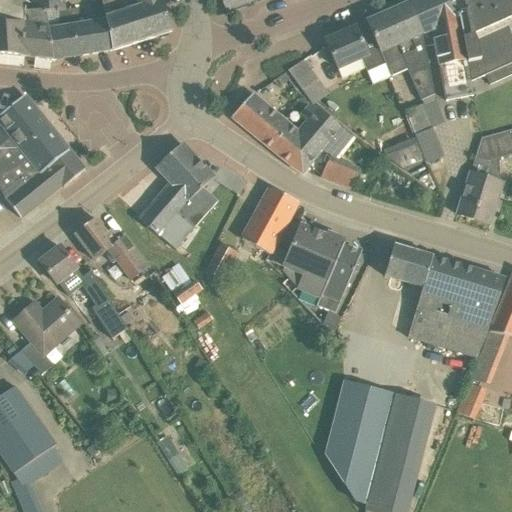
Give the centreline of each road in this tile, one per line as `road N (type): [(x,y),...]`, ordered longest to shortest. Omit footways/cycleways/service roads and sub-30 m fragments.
road 1 (residential): [(511,256),(302,190),(192,119)]
road 2 (residential): [(0,265),(192,119)]
road 3 (residential): [(192,58),(156,75),(82,85),(0,77)]
road 4 (residential): [(192,58),(330,0)]
